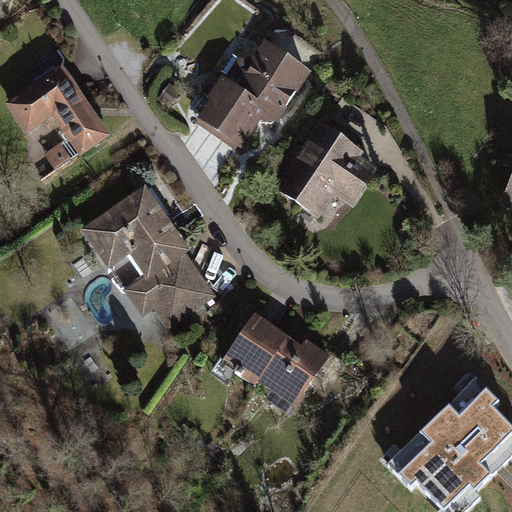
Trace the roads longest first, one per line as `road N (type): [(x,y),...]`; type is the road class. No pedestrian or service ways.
road 1 (residential): [(464,289),(394,309),(340,306),(284,289),(237,243),(73,0)]
road 2 (residential): [(464,289),(395,99),(332,0)]
road 3 (residential): [(464,289),(401,169),(324,91)]
